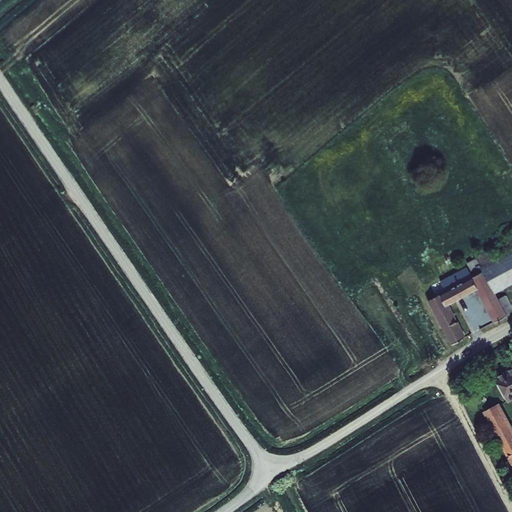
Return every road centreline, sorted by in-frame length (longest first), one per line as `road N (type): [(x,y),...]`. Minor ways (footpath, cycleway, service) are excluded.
road 1 (unclassified): [(270,473),(0,79)]
road 2 (unclassified): [(511,327),(270,473)]
road 3 (track): [(439,370),(511,511)]
